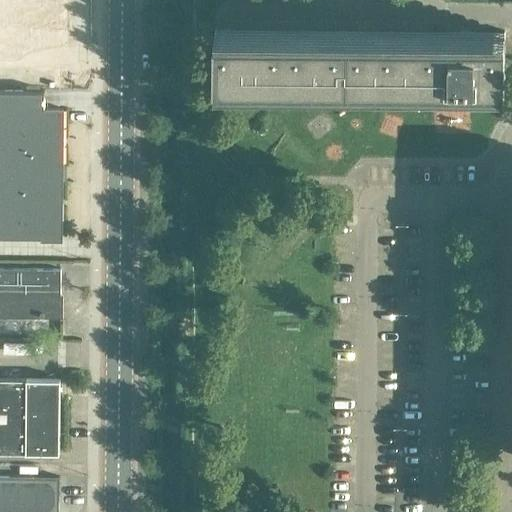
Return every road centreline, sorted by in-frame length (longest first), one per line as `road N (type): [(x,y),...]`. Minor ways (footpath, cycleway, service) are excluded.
road 1 (secondary): [(117,511),(120,0)]
road 2 (residential): [(363,511),(368,219),(387,199),(502,199),(503,159),(511,144)]
road 3 (residential): [(511,20),(229,13)]
